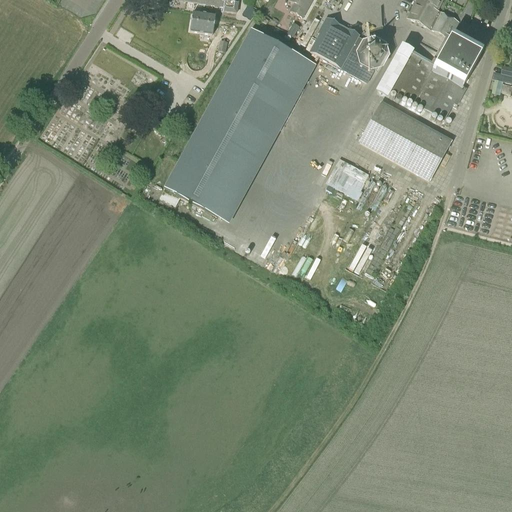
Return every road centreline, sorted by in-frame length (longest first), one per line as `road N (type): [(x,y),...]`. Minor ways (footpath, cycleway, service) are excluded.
road 1 (track): [(273,511),(378,358),(439,230)]
road 2 (residential): [(439,230),(505,0)]
road 3 (tertiary): [(0,177),(115,0)]
